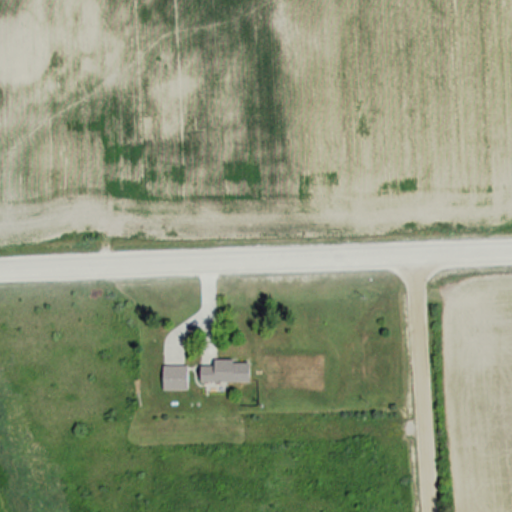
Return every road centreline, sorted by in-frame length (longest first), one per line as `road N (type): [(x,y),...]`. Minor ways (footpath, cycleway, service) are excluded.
road 1 (residential): [(0,270),(511,252)]
road 2 (residential): [(413,256),(426,511)]
